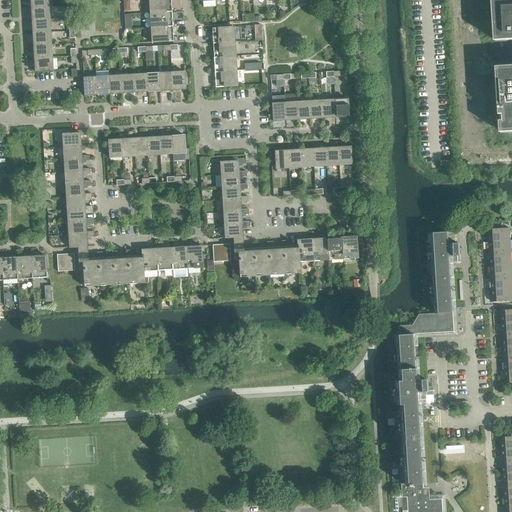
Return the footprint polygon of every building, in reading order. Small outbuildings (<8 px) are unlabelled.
[(30,0),(31,8),(48,7),(48,0),(30,0)] [(148,0),(149,13),(171,12),(170,0),(148,0)] [(511,0),(491,0),(494,39),(493,39),(493,43),(511,41),(511,63),(494,64),(499,134),(511,133),(511,0)] [(31,8),(31,21),(49,20),(48,7),(31,8)] [(149,13),(150,28),(172,26),(171,12),(149,13)] [(31,21),(32,33),(50,32),(49,20),(31,21)] [(261,25),(254,26),(255,41),(262,41),(261,25)] [(172,26),(150,28),(151,43),(173,41),(172,26)] [(211,28),(212,43),(234,42),(233,27),(211,28)] [(32,33),(33,46),(51,45),(50,32),(32,33)] [(212,43),(213,58),(235,56),(234,42),(212,43)] [(33,46),(34,59),(52,57),(51,45),(33,46)] [(213,58),(214,73),(236,71),(235,56),(213,58)] [(52,57),(34,59),(34,71),(52,70),(52,57)] [(236,71),(214,73),(215,88),(237,86),(236,71)] [(171,72),(159,73),(160,91),(172,90),(171,72)] [(184,72),(171,72),(172,90),(185,89),(184,72)] [(159,73),(146,74),(147,92),(160,91),(159,73)] [(146,74),(133,75),(134,92),(147,92),(146,74)] [(121,75),(108,76),(109,94),(122,93),(121,75)] [(133,75),(121,75),(122,93),(134,92),(133,75)] [(108,76),(96,77),(97,95),(109,94),(108,76)] [(97,95),(96,77),(83,78),(84,96),(97,95)] [(347,99),(334,100),(336,117),(349,117),(347,99)] [(322,100),(309,101),(310,119),(323,118),(322,100)] [(334,100),(322,100),(323,118),(336,117),(334,100)] [(309,101),(297,102),(298,120),(310,119),(309,101)] [(297,102),(284,103),(285,121),(298,120),(297,102)] [(285,121),(284,103),(271,104),(272,121),(285,121)] [(62,134),(62,147),(80,146),(80,144),(80,136),(87,135),(87,130),(79,131),(79,133),(62,134)] [(184,135),(171,136),(172,154),(185,153),(184,135)] [(171,136),(158,137),(159,155),(172,154),(171,136)] [(158,137),(146,138),(147,156),(159,155),(158,137)] [(146,138),(133,139),(134,156),(147,156),(146,138)] [(122,157),(121,139),(108,140),(109,158),(122,157)] [(133,139),(121,139),(122,157),(134,156),(133,139)] [(62,147),(63,159),(81,158),(81,156),(80,149),(88,148),(88,143),(80,144),(80,146),(62,147)] [(337,147),(325,148),(326,166),(338,165),(337,147)] [(350,147),(337,147),(338,165),(351,164),(350,147)] [(325,148),(312,149),(313,167),(326,166),(325,148)] [(312,149),(300,150),(301,168),(313,167),(312,149)] [(300,150),(287,151),(288,168),(301,168),(300,150)] [(288,168),(287,151),(274,151),(275,169),(288,168)] [(63,159),(64,172),(82,171),(82,169),(81,162),(89,161),(89,156),(81,156),(81,158),(63,159)] [(220,162),(220,175),(238,174),(238,172),(238,164),(245,164),(245,159),(237,159),(237,161),(220,162)] [(64,172),(65,185),(83,184),(82,181),(82,174),(90,174),(89,168),(82,169),(82,171),(64,172)] [(220,175),(221,188),(239,187),(239,184),(238,177),(246,177),(246,171),(238,172),(238,174),(220,175)] [(65,185),(66,197),(83,196),(83,194),(83,187),(90,186),(90,181),(82,181),(83,184),(65,185)] [(221,188),(222,200),(240,199),(240,197),(239,190),(247,189),(246,184),(239,184),(239,187),(221,188)] [(66,197),(66,210),(84,209),(84,207),(84,199),(91,199),(91,194),(83,194),(83,196),(66,197)] [(222,200),(223,213),(240,212),(240,210),(240,202),(247,202),(247,197),(240,197),(240,199),(222,200)] [(66,210),(67,222),(85,221),(85,219),(84,212),(92,211),(92,206),(84,207),(84,209),(66,210)] [(223,213),(223,225),(241,224),(241,222),(241,215),(248,214),(248,209),(240,210),(240,212),(223,213)] [(67,222),(68,235),(86,234),(86,232),(85,224),(93,224),(92,219),(85,219),(85,221),(67,222)] [(241,224),(223,225),(224,238),(242,237),(241,227),(249,227),(249,222),(241,222),(241,224)] [(487,229),(487,241),(509,240),(508,228),(487,229)] [(86,234),(68,235),(69,248),(87,247),(86,237),(94,236),(93,231),(86,232),(86,234)] [(397,326),(398,335),(416,334),(416,337),(456,335),(452,262),(460,262),(460,255),(457,255),(457,243),(448,244),(447,244),(447,243),(446,232),(428,233),(433,314),(418,315),(411,325),(397,326)] [(356,237),(341,238),(342,259),(357,258),(356,237)] [(326,238),(311,239),(313,261),(327,260),(326,238)] [(341,238),(326,238),(327,260),(342,259),(341,238)] [(296,240),(297,248),(298,262),(313,261),(311,239),(296,240)] [(487,241),(488,254),(510,252),(509,249),(509,240),(487,241)] [(297,248),(287,249),(287,241),(281,241),(282,249),(272,250),(272,242),(267,242),(267,250),(258,251),(257,243),(252,243),(252,251),(243,252),(242,243),(233,244),(234,261),(238,260),(239,277),(254,276),(299,273),(298,262),(297,248)] [(229,244),(212,245),(213,260),(213,262),(230,261),(229,244)] [(200,246),(185,247),(186,269),(202,268),(200,246)] [(185,247),(170,248),(172,270),(186,269),(185,247)] [(170,248),(156,249),(157,271),(172,270),(170,248)] [(151,249),(141,250),(141,258),(142,258),(143,272),(157,271),(156,249),(151,249)] [(142,258),(141,258),(132,259),(131,250),(126,251),(126,259),(117,260),(116,251),(111,252),(112,260),(102,260),(102,252),(96,253),(97,261),(87,261),(87,253),(77,253),(78,270),(83,270),(84,287),(144,283),(143,278),(143,272),(142,258)] [(488,254),(489,266),(510,264),(510,252),(488,254)] [(57,255),(56,255),(57,272),(58,272),(74,271),(73,254),(57,255)] [(45,256),(30,257),(31,278),(47,278),(45,256)] [(30,257),(15,258),(17,279),(31,278),(30,257)] [(15,258),(1,258),(2,280),(17,279),(15,258)] [(489,266),(490,278),(511,276),(510,264),(489,266)] [(490,278),(490,290),(511,289),(511,276),(490,278)] [(360,280),(352,280),(353,289),(360,288),(360,280)] [(511,291),(511,289),(490,290),(491,302),(511,300),(511,291)] [(511,309),(500,310),(500,323),(511,321),(511,309)] [(511,321),(500,323),(501,335),(511,333),(511,321)] [(511,333),(501,335),(502,347),(511,346),(511,333)] [(399,405),(404,484),(425,483),(420,403),(433,403),(432,387),(426,388),(425,379),(419,380),(416,337),(416,334),(398,335),(395,335),(398,381),(394,381),(395,405),(399,405)] [(511,346),(502,347),(503,359),(511,358),(511,346)] [(511,358),(503,359),(503,371),(511,370),(511,358)] [(511,370),(503,371),(504,383),(511,382),(511,370)] [(511,436),(499,437),(500,449),(511,448),(511,436)] [(511,448),(500,449),(501,461),(511,460),(511,448)] [(511,460),(501,461),(502,474),(511,472),(511,460)] [(511,472),(502,474),(502,486),(511,485),(511,472)] [(401,511),(445,511),(444,495),(428,496),(428,488),(426,488),(425,483),(404,484),(400,484),(401,498),(406,497),(407,510),(402,511),(401,511)] [(511,485),(502,486),(503,498),(511,497),(511,485)] [(511,497),(503,498),(504,510),(511,509),(511,497)]
